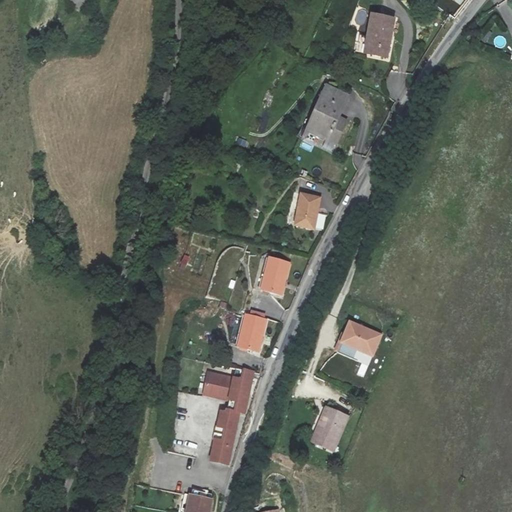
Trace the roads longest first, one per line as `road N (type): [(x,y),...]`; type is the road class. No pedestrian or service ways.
road 1 (unclassified): [(227,511),(311,272),(417,86),(480,0)]
road 2 (unclassified): [(59,511),(107,377),(173,77),(179,0)]
